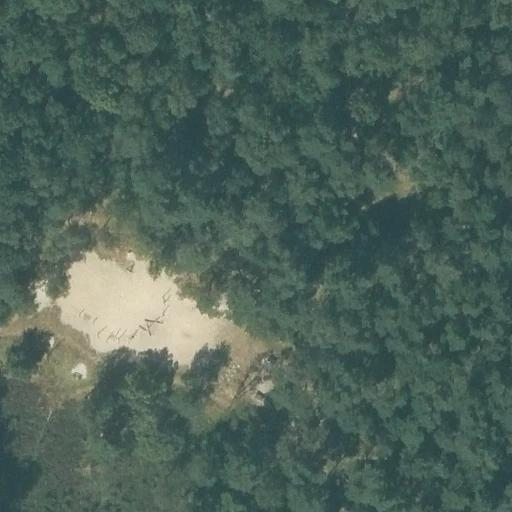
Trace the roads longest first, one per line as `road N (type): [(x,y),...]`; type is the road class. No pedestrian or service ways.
road 1 (track): [(391,511),(511,299)]
road 2 (track): [(152,0),(124,48),(0,121)]
